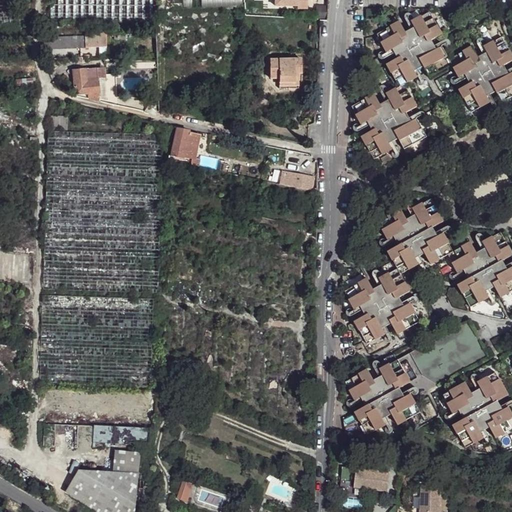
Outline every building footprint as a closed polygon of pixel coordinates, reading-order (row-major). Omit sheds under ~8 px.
[(0,0),(0,26),(29,26),(27,0),(0,0)] [(155,0),(50,0),(50,23),(156,23),(155,0)] [(241,0),(164,0),(165,25),(242,24),(241,0)] [(274,0),(274,6),(297,6),(297,9),(308,9),(308,0),(274,0)] [(375,9),(365,10),(366,19),(375,18),(375,9)] [(398,22),(376,35),(387,53),(395,48),(400,57),(386,66),(399,88),(406,84),(417,79),(412,68),(422,63),(430,76),(452,64),(449,58),(442,47),(433,51),(428,41),(442,33),(429,12),(411,22),(416,30),(406,35),(398,22)] [(85,37),(42,39),(42,50),(106,47),(105,34),(84,34),(85,37)] [(471,46),(449,58),(452,64),(459,76),(468,72),(473,81),(459,88),(472,110),(489,101),(484,92),(495,86),(502,99),(511,93),(511,70),(506,74),(501,65),(511,57),(511,53),(501,35),(483,44),(488,53),(479,58),(471,46)] [(302,57),(270,58),(271,76),(279,77),(280,86),(298,86),(299,68),(302,68),(302,57)] [(86,70),(74,71),(77,96),(88,94),(87,79),(86,70)] [(97,79),(87,79),(88,94),(89,100),(100,102),(99,98),(97,80),(97,79)] [(104,79),(97,80),(99,98),(107,100),(104,79)] [(376,95),(354,108),(365,126),(373,122),(379,132),(365,139),(378,160),(394,151),(389,143),(400,137),(407,149),(429,138),(419,120),(411,124),(405,115),(419,108),(406,84),(399,88),(388,94),(393,103),(383,109),(376,95)] [(70,114),(52,113),(52,127),(70,128),(70,114)] [(188,132),(175,130),(171,157),(174,158),(183,159),(184,158),(195,160),(200,136),(188,134),(188,132)] [(162,140),(48,135),(47,148),(162,153),(162,140)] [(162,153),(47,148),(47,163),(161,168),(162,153)] [(420,157),(415,159),(419,169),(425,166),(420,157)] [(161,168),(47,163),(47,178),(160,183),(161,168)] [(310,176),(277,169),(274,184),(310,190),(310,188),(305,187),(305,177),(310,177),(310,176)] [(160,183),(47,178),(46,193),(160,197),(160,183)] [(160,197),(46,193),(45,207),(159,211),(160,197)] [(402,210),(380,222),(390,240),(399,235),(404,246),(389,254),(399,270),(401,275),(419,266),(414,257),(426,251),(433,264),(451,256),(456,253),(446,235),(437,239),(431,229),(445,222),(433,200),(415,209),(420,218),(409,223),(402,210)] [(159,211),(45,207),(45,219),(158,226),(159,211)] [(158,226),(45,219),(45,228),(158,234),(158,226)] [(158,234),(45,228),(45,239),(158,245),(158,234)] [(511,256),(511,249),(502,232),(485,242),(490,251),(479,256),(473,243),(456,253),(451,256),(461,273),(470,269),(475,278),(460,286),(472,308),(490,299),(485,288),(496,283),(503,296),(511,291),(511,268),(507,271),(501,262),(511,256)] [(158,245),(45,239),(44,251),(157,255),(158,245)] [(157,255),(44,251),(43,264),(157,270),(157,255)] [(157,283),(157,270),(43,264),(43,278),(157,283)] [(369,281),(346,292),(356,310),(365,307),(369,316),(356,323),(369,346),(385,336),(381,327),(391,322),(398,335),(422,323),(412,306),(403,310),(397,301),(412,294),(401,275),(399,270),(381,280),(385,289),(376,293),(369,281)] [(156,296),(157,283),(43,278),(42,291),(156,296)] [(153,302),(42,297),(41,313),(152,318),(153,302)] [(152,318),(41,313),(40,329),(151,334),(152,318)] [(467,324),(398,363),(410,385),(417,399),(427,393),(487,359),(467,324)] [(151,334),(40,329),(40,341),(151,346),(151,334)] [(151,346),(40,341),(39,355),(151,360),(151,346)] [(151,360),(39,355),(39,370),(150,375),(151,360)] [(366,373),(345,384),(355,403),(363,399),(368,409),(353,416),(367,438),(384,429),(379,420),(389,414),(396,427),(420,415),(410,397),(401,402),(397,393),(410,385),(398,363),(379,372),(384,381),(374,386),(366,373)] [(150,375),(39,370),(38,386),(149,391),(150,375)] [(464,385),(441,396),(451,415),(460,411),(464,420),(450,427),(462,450),(479,441),(474,431),(484,426),(493,439),(511,429),(511,422),(506,410),(498,415),(492,404),(506,397),(494,375),(476,384),(480,392),(471,398),(464,385)] [(179,402),(180,390),(165,389),(164,401),(179,402)] [(92,443),(149,444),(150,426),(92,425),(92,443)] [(141,452),(115,451),(114,472),(139,475),(141,452)] [(114,472),(79,471),(65,494),(96,511),(136,511),(139,475),(114,472)] [(356,471),(354,490),(387,493),(389,475),(356,471)] [(185,482),(179,501),(187,504),(194,485),(185,482)] [(439,511),(440,489),(421,488),(420,511),(439,511)] [(305,495),(300,493),(296,502),(301,504),(305,495)]
